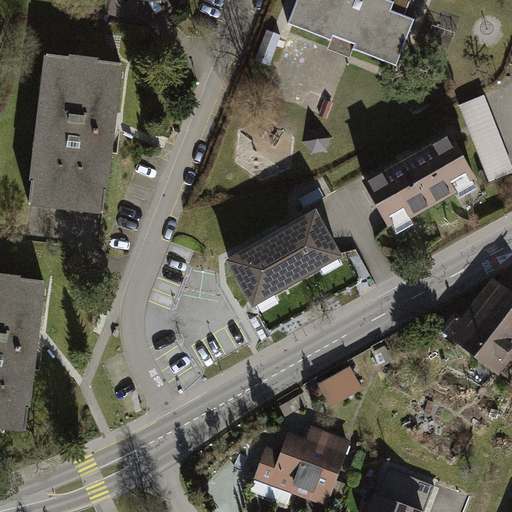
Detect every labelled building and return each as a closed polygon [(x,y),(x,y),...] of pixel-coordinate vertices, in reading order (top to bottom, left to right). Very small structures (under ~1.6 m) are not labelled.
[(410,0),(310,0),(294,45),(383,76),(410,0)] [(29,202),(102,211),(120,64),(47,55),(29,202)] [(511,166),(492,93),(466,100),(487,178),(511,171),(511,166)] [(354,182),(389,245),(475,198),(440,135),(354,182)] [(216,261),(246,314),(336,262),(306,210),(216,261)] [(0,426),(26,430),(44,281),(0,275),(0,426)] [(445,354),(500,389),(511,371),(511,305),(487,289),(445,354)] [(334,401),(366,384),(354,362),(322,379),(334,401)] [(254,494),(312,511),(323,511),(339,464),(270,442),(254,494)] [(369,511),(425,511),(435,486),(386,468),(369,511)]
